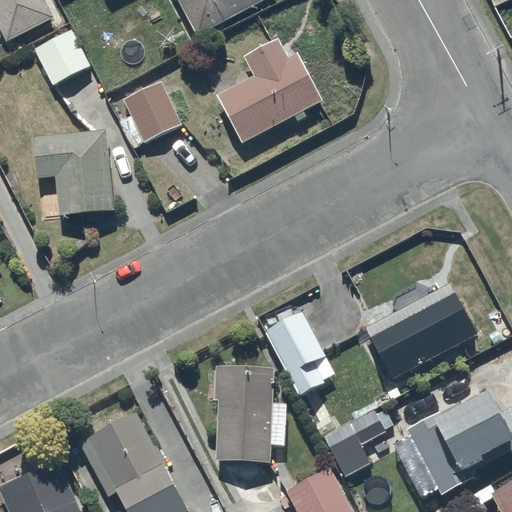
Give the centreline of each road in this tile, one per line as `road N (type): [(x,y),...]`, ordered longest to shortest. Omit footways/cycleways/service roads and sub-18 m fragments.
road 1 (residential): [(0,375),(487,115)]
road 2 (residential): [(487,115),(420,0)]
